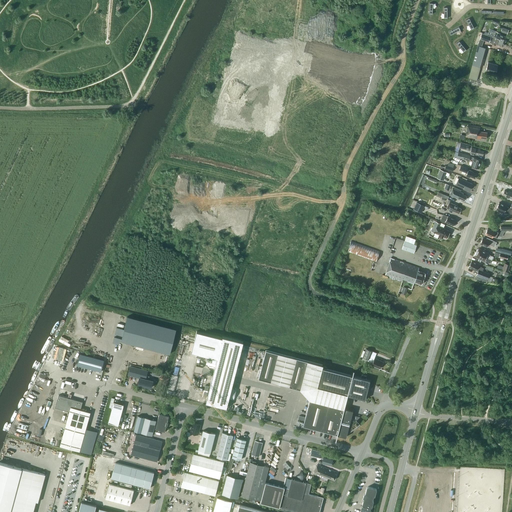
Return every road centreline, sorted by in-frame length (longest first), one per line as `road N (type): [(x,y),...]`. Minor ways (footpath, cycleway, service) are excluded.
road 1 (secondary): [(416,411),(492,164)]
road 2 (unclassified): [(363,452),(184,406)]
